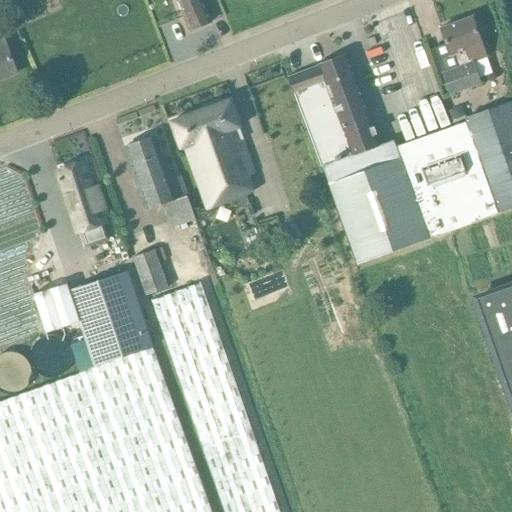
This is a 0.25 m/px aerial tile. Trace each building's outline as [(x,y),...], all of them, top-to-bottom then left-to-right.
[(178,0),(191,31),(212,22),(202,0),(178,0)] [(442,74),(450,96),(481,85),(473,62),(487,57),(473,17),(441,29),(446,44),(430,50),(439,75),(442,74)] [(3,34),(0,35),(0,80),(18,74),(3,34)] [(287,77),(321,166),(380,144),(347,55),(287,77)] [(201,191),(207,208),(236,198),(246,194),(255,191),(248,174),(254,172),(238,127),(240,126),(231,100),(169,123),(179,150),(185,148),(201,191)] [(471,134),(400,159),(404,169),(429,239),(500,213),(511,208),(511,104),(511,102),(466,119),(471,134)] [(162,204),(171,228),(195,220),(181,176),(169,180),(154,137),(125,147),(146,210),(162,204)] [(400,159),(329,185),(358,264),(429,239),(404,169),(403,168),(400,159)] [(58,171),(77,232),(108,222),(104,209),(105,209),(97,186),(93,188),(84,162),(58,171)] [(239,205),(249,202),(246,194),(236,198),(239,205)] [(168,288),(155,250),(132,258),(146,296),(168,288)] [(0,511),(212,511),(154,348),(128,271),(68,291),(94,367),(91,368),(92,370),(0,402),(0,511)] [(225,511),(280,511),(201,283),(152,300),(225,511)] [(511,286),(477,299),(511,399),(511,286)] [(80,353),(80,352),(79,345),(77,342),(74,338),(71,336),(67,334),(60,333),(53,335),(47,340),(44,346),(43,353),(44,360),(48,365),(51,367),(55,369),(62,370),(68,369),(74,365),(78,360),(80,353)] [(37,366),(36,361),(35,357),(31,352),(25,348),(18,347),(10,349),(5,352),(3,355),(1,360),(0,363),(0,368),(1,371),(4,378),(10,382),(17,384),(24,383),(31,380),(35,374),(37,366)]
